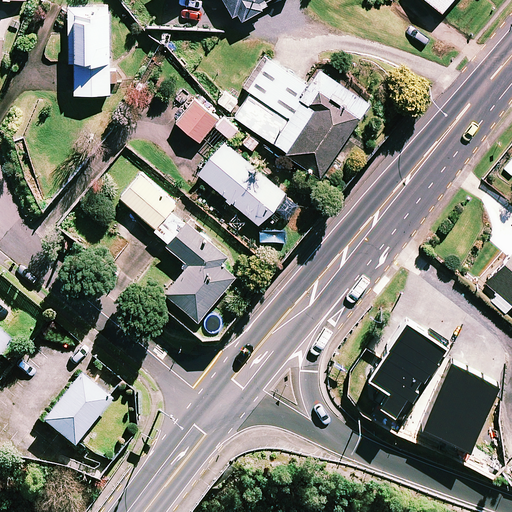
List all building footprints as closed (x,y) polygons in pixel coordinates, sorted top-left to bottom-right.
[(219,0),(227,14),(233,10),(236,15),(262,0),(271,0),(272,1),(273,0),(219,0)] [(445,0),(426,0),(437,9),(445,0)] [(107,81),(116,80),(116,68),(107,68),(106,5),(66,5),(66,60),(72,60),(72,92),(107,91),(107,81)] [(305,84),(263,55),(242,86),(249,91),(233,116),(317,172),(365,100),(316,67),(305,84)] [(213,115),(191,96),(171,121),(194,139),(213,115)] [(281,189),(220,138),(194,170),(255,221),(281,189)] [(154,226),(170,207),(175,201),(138,170),(117,195),(154,226)] [(170,207),(154,226),(166,237),(162,242),(184,260),(178,268),(165,257),(147,278),(194,318),(232,273),(218,261),(224,253),(170,207)] [(511,251),(509,249),(482,280),(511,306),(511,251)] [(447,340),(406,312),(369,370),(389,383),(378,398),(405,413),(447,340)] [(452,361),(422,425),(470,448),(500,383),(452,361)] [(68,443),(117,384),(104,372),(93,385),(74,370),(36,416),(68,443)]
